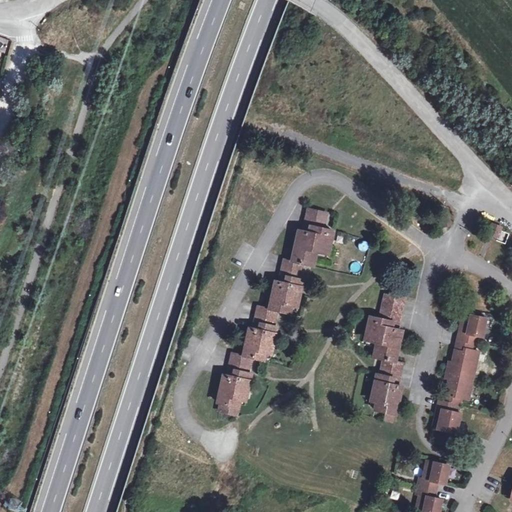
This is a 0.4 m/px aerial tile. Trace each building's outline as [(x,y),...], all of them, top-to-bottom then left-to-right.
[(326,213),(308,209),(303,232),(299,231),(293,261),(303,264),(313,266),(316,251),(322,252),(324,242),(330,243),(332,231),(323,229),(326,213)] [(450,216),(442,218),(445,227),(452,225),(450,216)] [(493,225),(489,234),(498,238),(502,229),(493,225)] [(293,261),(285,259),(280,282),(276,281),(270,309),(278,311),(290,313),(291,306),(294,306),(297,293),(300,294),(303,280),(300,280),(303,264),(293,261)] [(385,421),(394,422),(396,414),(402,386),(398,386),(403,364),(395,362),(402,331),(397,330),(404,299),(385,295),(379,324),(368,322),(366,335),(370,336),(367,347),(374,349),(373,357),(383,359),(376,388),(380,389),(376,403),(377,403),(376,410),(387,413),(385,421)] [(250,328),(244,356),(252,357),(264,360),(266,353),(268,353),(271,340),(275,341),(278,327),(274,326),(278,311),(270,309),(259,306),(254,328),(250,328)] [(459,332),(458,340),(473,343),(477,344),(479,337),(482,338),(484,330),(483,330),(486,318),(463,313),(461,325),(465,326),(464,333),(459,332)] [(449,362),(447,370),(474,376),(479,353),(471,351),(473,343),(458,340),(454,358),(457,359),(456,364),(452,363),(449,362)] [(244,356),(233,353),(228,375),(224,374),(218,402),(222,403),(220,411),(236,415),(240,400),(242,400),(246,382),(250,383),(252,374),(248,373),(252,357),(244,356)] [(448,385),(444,403),(459,406),(461,398),(469,400),(474,376),(447,370),(445,379),(449,379),(452,380),(451,386),(448,385)] [(436,416),(433,428),(455,433),(457,423),(458,424),(460,415),(458,414),(459,406),(444,403),(439,402),(437,410),(441,411),(440,417),(436,416)] [(419,478),(417,486),(433,489),(435,481),(438,482),(446,484),(448,474),(446,474),(448,465),(427,461),(423,479),(419,478)] [(433,489),(417,486),(416,494),(419,495),(415,511),(437,511),(439,508),(440,509),(442,499),(435,498),(431,497),(433,489)]
